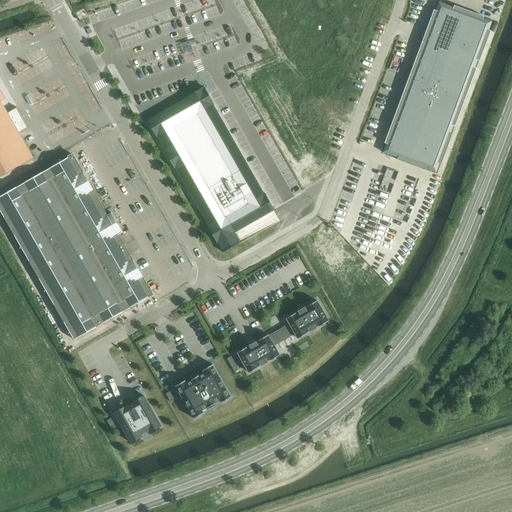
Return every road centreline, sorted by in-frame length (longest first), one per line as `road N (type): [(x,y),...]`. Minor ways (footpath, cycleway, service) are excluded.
road 1 (secondary): [(511,99),(437,281),(358,383),(254,453),(94,511)]
road 2 (secondary): [(130,511),(301,441),(376,382),(448,285),(511,131)]
road 3 (unclassified): [(212,281),(323,213),(400,0)]
road 4 (unclassified): [(212,281),(52,0)]
